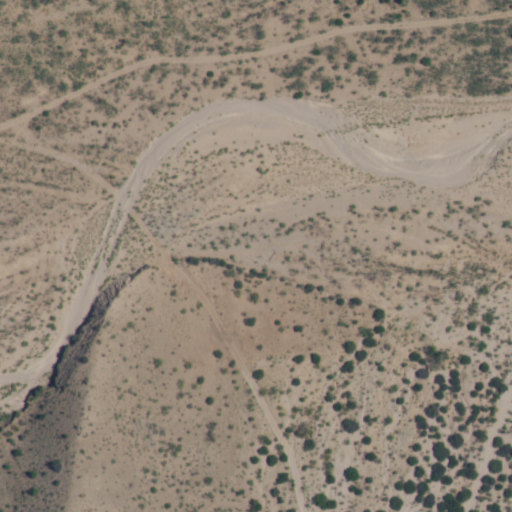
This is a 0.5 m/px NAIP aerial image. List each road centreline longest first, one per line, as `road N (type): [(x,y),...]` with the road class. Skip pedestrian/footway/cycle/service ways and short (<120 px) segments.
road 1 (track): [(0,129),(142,65),(230,61),(356,31),(511,15)]
road 2 (track): [(0,140),(70,162),(112,188),(195,287),(279,428),(305,511)]
